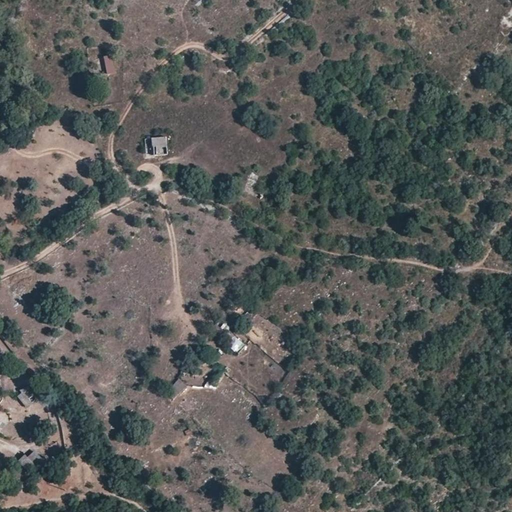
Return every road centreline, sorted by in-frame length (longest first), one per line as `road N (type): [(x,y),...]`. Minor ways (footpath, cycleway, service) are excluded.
road 1 (track): [(0,278),(158,184),(179,184),(300,245),(511,277)]
road 2 (track): [(187,329),(161,165),(303,65),(356,10),(354,0)]
road 3 (track): [(139,190),(112,154),(113,139),(175,47),(199,43),(226,60),(299,0)]
road 4 (track): [(161,165),(96,163),(59,148),(24,154),(2,135)]
